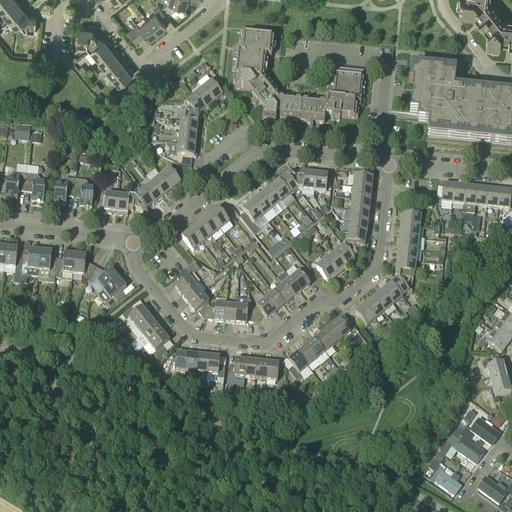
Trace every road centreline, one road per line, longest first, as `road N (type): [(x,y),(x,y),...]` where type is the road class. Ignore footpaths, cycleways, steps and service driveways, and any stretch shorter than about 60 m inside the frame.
road 1 (residential): [(439,511),(355,471),(51,360),(0,350)]
road 2 (residential): [(127,242),(189,330),(259,344),(369,276),(378,262),(390,163)]
road 3 (residential): [(377,159),(271,148),(210,192)]
road 4 (residential): [(377,159),(385,65),(300,56)]
road 5 (residential): [(127,242),(0,227)]
road 6 (residential): [(511,173),(390,163)]
